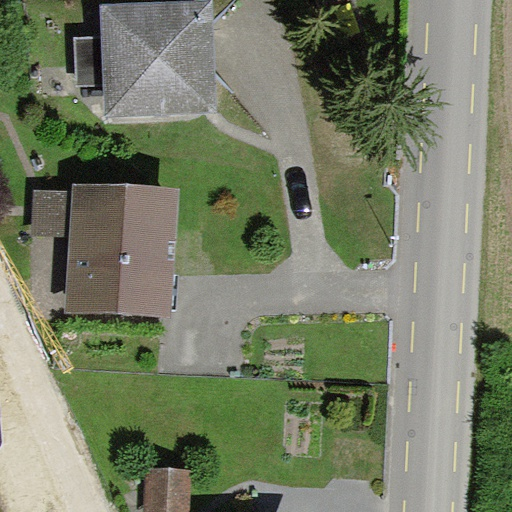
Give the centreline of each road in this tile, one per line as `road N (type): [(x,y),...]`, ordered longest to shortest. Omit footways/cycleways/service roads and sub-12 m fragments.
road 1 (tertiary): [(444,0),(416,511)]
road 2 (unknown): [(318,290),(265,56)]
road 3 (unknown): [(318,290),(205,306),(196,321),(193,374)]
